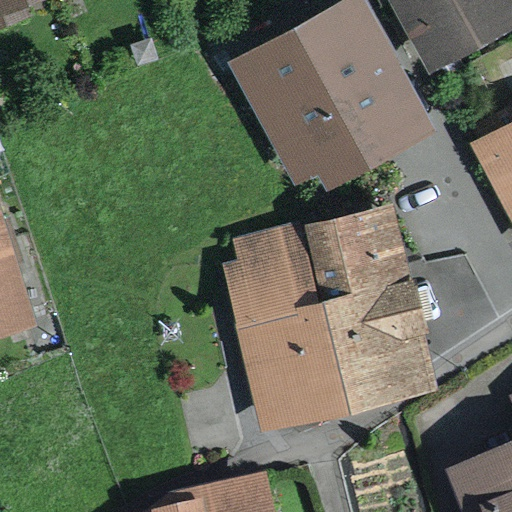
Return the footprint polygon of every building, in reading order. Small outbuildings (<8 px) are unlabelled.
[(502,0),(411,0),(436,45),(506,7),(502,0)] [(407,120),(350,14),(255,66),(293,136),(332,115),(351,150),(407,120)] [(511,133),(489,146),(511,190),(511,133)] [(327,304),(323,305),(344,391),(414,374),(388,267),(374,270),(362,220),(309,231),(327,304)] [(0,315),(25,308),(0,229),(0,315)] [(275,407),(344,391),(323,305),(319,306),(309,269),(267,279),(271,296),(249,302),(275,407)] [(511,511),(511,465),(465,482),(477,511),(511,511)] [(254,511),(248,484),(181,499),(158,511),(254,511)]
